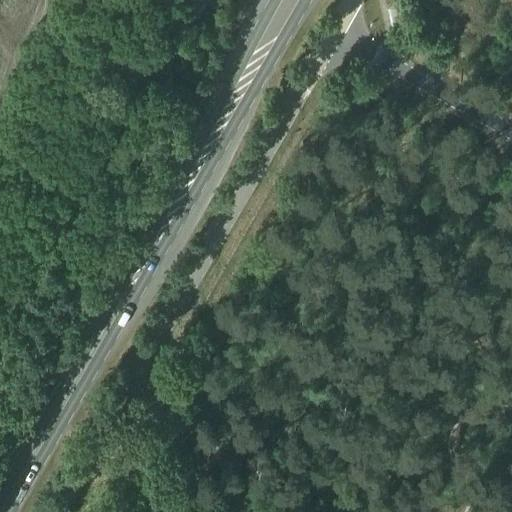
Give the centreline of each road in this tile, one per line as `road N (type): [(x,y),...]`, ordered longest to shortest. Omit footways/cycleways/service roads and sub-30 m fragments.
road 1 (unclassified): [(90,447),(331,32)]
road 2 (unclassified): [(0,307),(181,0)]
road 3 (primary): [(133,278),(181,213),(305,0)]
road 4 (primary): [(275,0),(164,203),(133,278)]
road 5 (primary): [(0,511),(133,278)]
road 6 (unclassified): [(511,133),(331,32)]
road 7 (unclassified): [(90,447),(237,511)]
